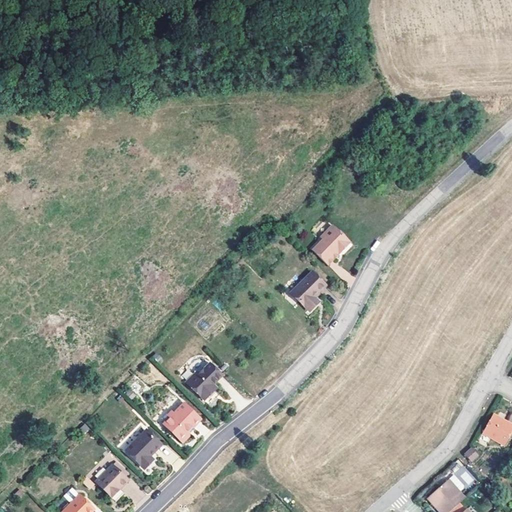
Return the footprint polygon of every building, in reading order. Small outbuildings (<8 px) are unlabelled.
[(352,242),(335,225),(314,246),(331,263),(352,242)] [(327,285),(313,271),(292,292),(308,309),(319,299),(316,296),(327,285)] [(225,375),(213,363),(200,375),(198,373),(187,383),(205,402),(214,392),(211,388),(225,375)] [(203,420),(186,404),(165,424),(185,442),(190,437),(190,431),(203,420)] [(511,436),(511,425),(494,416),(484,435),(506,447),(511,436)] [(142,467),(150,459),(149,457),(161,446),(146,432),(127,451),(142,467)] [(473,450),(466,456),(471,462),(478,456),(473,450)] [(150,459),(142,467),(145,470),(153,462),(150,459)] [(116,504),(125,496),(120,491),(128,483),(113,467),(96,484),(116,504)] [(439,511),(453,511),(465,501),(448,482),(428,499),(439,511)] [(73,504),(80,498),(70,488),(64,494),(73,504)] [(73,504),(64,511),(92,511),(93,511),(80,498),(73,504)]
